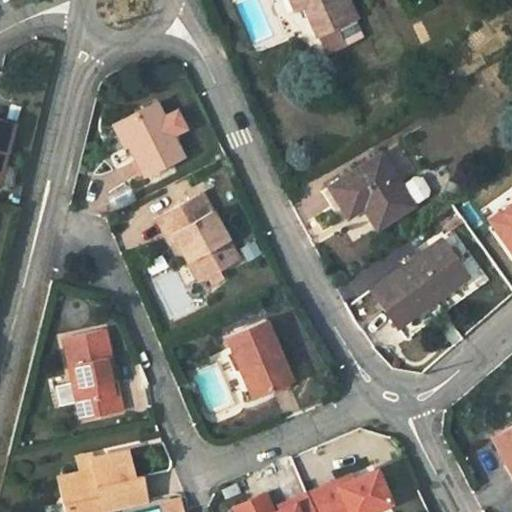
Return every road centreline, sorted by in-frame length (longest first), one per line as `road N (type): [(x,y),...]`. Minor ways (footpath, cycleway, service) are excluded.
road 1 (residential): [(62,242),(94,253),(115,281),(186,458),(214,467),(391,398)]
road 2 (unclassified): [(391,398),(363,373),(270,207),(204,58)]
road 3 (unclassified): [(0,379),(77,61),(99,36)]
road 4 (residential): [(391,398),(424,397),(511,321)]
road 5 (unclassified): [(456,511),(391,398)]
